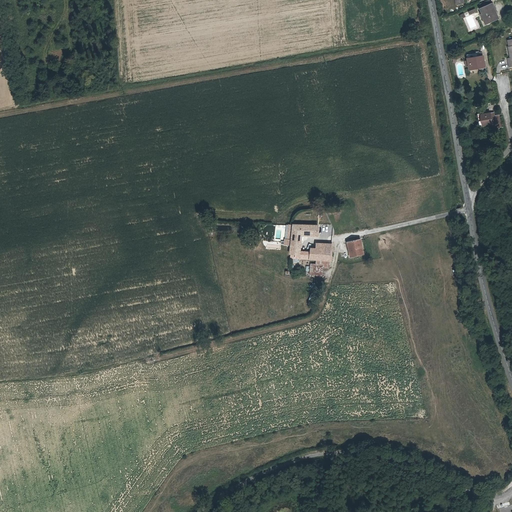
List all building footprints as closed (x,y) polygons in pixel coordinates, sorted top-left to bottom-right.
[(492,3),(491,3),(481,7),(480,8),(482,13),(484,12),(488,23),(498,18),(492,3)] [(484,12),(482,13),(479,14),(483,24),(488,23),(484,12)] [(481,57),(480,53),(466,56),(470,69),(484,66),(483,57),(481,57)] [(491,124),(495,123),(493,112),(479,114),(481,126),(491,124)] [(289,259),(299,259),(299,243),(299,241),(299,237),(306,237),(315,237),(316,228),(307,228),(300,227),(291,226),(290,242),(289,259)] [(353,239),(353,237),(345,238),(345,240),(348,255),(362,252),(359,238),(353,239)] [(315,244),(315,251),(330,252),(330,245),(315,244)] [(330,252),(315,251),(307,251),(307,253),(313,254),(313,260),(330,262),(330,252)]
